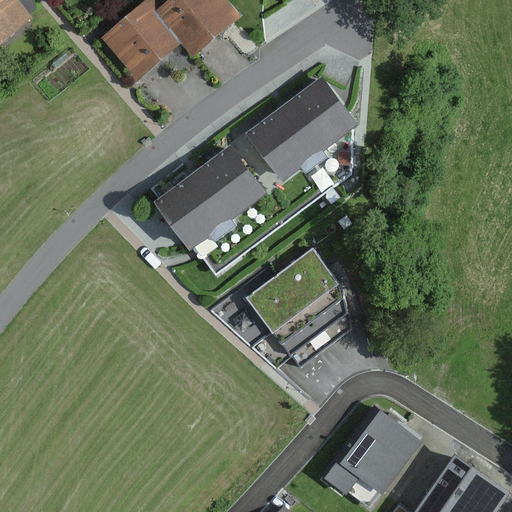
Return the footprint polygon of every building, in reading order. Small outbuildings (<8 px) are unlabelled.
[(17,0),(0,0),(0,46),(34,18),(31,14),(38,8),(31,0),(21,0),(19,2),(17,0)] [(188,39),(161,7),(154,0),(147,0),(102,38),(138,81),(188,39)] [(227,0),(169,0),(161,7),(188,39),(200,53),(242,18),(227,0)] [(359,125),(322,76),(246,133),(284,182),(302,169),(306,174),(328,158),(324,152),(359,125)] [(267,195),(230,146),(154,203),(192,252),(211,238),(214,243),(237,226),(233,221),(267,195)] [(347,215),(338,222),(344,231),(353,224),(347,215)] [(341,286),(313,249),(248,298),(301,368),(351,330),(341,286)] [(370,511),(423,442),(375,406),(322,477),(369,511),(370,511)] [(498,511),(511,493),(455,454),(415,511),(498,511)]
